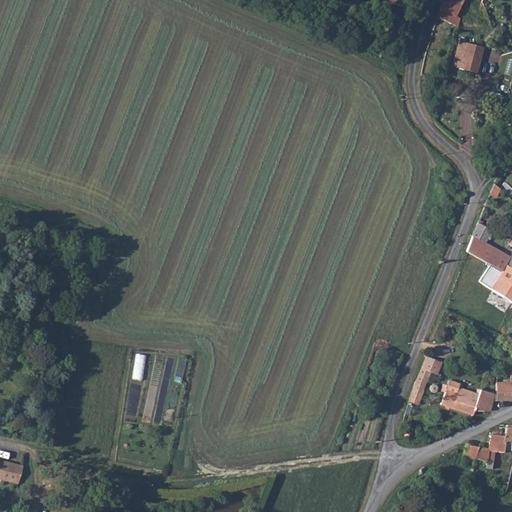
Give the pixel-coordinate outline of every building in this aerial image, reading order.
[(458,2),(453,0),(443,0),(432,26),(452,35),(458,20),(452,18),(458,2)] [(456,60),(473,65),(476,56),(459,51),(456,60)] [(473,65),(456,60),(452,76),(469,81),(473,65)] [(501,227),(480,219),(472,238),(478,241),(480,236),(495,241),(501,227)] [(511,261),(510,260),(505,268),(494,286),(511,296),(511,261)] [(143,373),(145,355),(136,355),(134,372),(143,373)] [(426,358),(417,379),(426,382),(429,373),(438,377),(443,365),(426,358)] [(497,376),(489,374),(485,388),(492,390),(495,381),(497,376)] [(462,381),(450,378),(442,401),(475,411),(477,405),(492,409),(496,392),(492,390),(485,388),(483,387),(481,393),(460,387),(462,381)] [(426,382),(417,379),(413,392),(420,394),(422,394),(426,382)] [(499,398),(511,397),(511,380),(499,381),(499,398)] [(420,394),(413,392),(409,403),(416,405),(420,394)] [(489,448),(469,444),(467,455),(494,461),(495,453),(506,453),(507,442),(511,442),(511,425),(506,426),(505,436),(490,435),(489,448)] [(23,467),(0,460),(0,480),(18,486),(23,467)]
